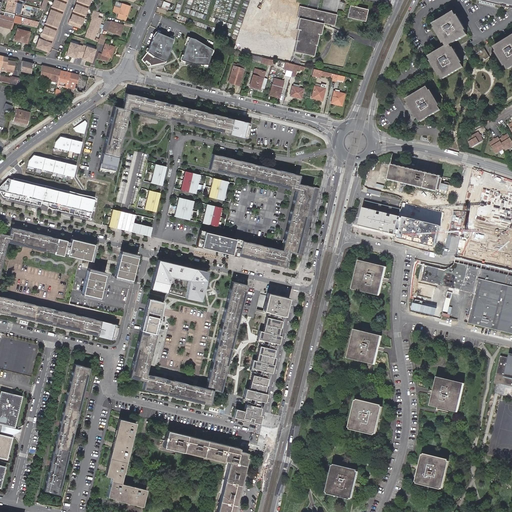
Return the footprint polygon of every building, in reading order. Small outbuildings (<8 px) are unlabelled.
[(66,0),(53,0),(39,40),(38,40),(35,48),(48,53),(66,0)] [(43,10),(46,1),(43,0),(40,0),(38,9),(43,10)] [(89,0),(77,0),(68,25),(79,29),(89,0)] [(20,4),(7,1),(4,11),(14,14),(15,13),(18,14),(20,4)] [(168,10),(170,4),(163,1),(161,8),(168,10)] [(125,21),(130,6),(122,4),(120,9),(114,7),(113,12),(118,14),(117,19),(125,21)] [(312,8),(301,6),(297,17),(299,17),(296,28),(298,29),(296,40),(297,40),(294,51),(314,56),(317,45),(318,45),(320,34),(322,34),(325,23),(335,26),(338,14),(312,8)] [(369,10),(351,6),(348,18),(366,22),(369,10)] [(98,12),(93,10),(90,19),(91,19),(85,37),(94,40),(102,18),(98,17),(100,13),(98,12)] [(12,23),(13,23),(37,28),(38,24),(22,19),(21,22),(19,21),(19,18),(13,17),(14,15),(4,13),(3,15),(0,14),(0,18),(12,22),(12,23)] [(455,13),(435,25),(448,47),(430,57),(444,79),(463,68),(450,46),(467,36),(455,13)] [(0,26),(5,27),(12,29),(13,23),(12,23),(0,19),(0,26)] [(122,25),(110,21),(109,22),(107,30),(106,31),(119,36),(122,25)] [(28,31),(17,29),(14,39),(26,42),(28,31)] [(165,63),(172,41),(156,32),(153,38),(159,42),(156,49),(149,46),(141,60),(147,67),(165,63)] [(217,49),(188,35),(180,54),(208,67),(217,49)] [(511,38),(495,49),(507,71),(511,68),(511,38)] [(95,49),(70,41),(66,53),(91,62),(95,49)] [(113,47),(104,44),(101,54),(100,58),(107,61),(108,57),(110,52),(111,52),(113,47)] [(484,51),(473,57),(478,66),(489,59),(484,51)] [(274,60),(265,57),(254,55),(252,59),(264,62),(264,63),(272,65),(274,60)] [(8,57),(3,56),(1,69),(4,69),(4,72),(13,74),(14,62),(7,61),(8,57)] [(22,61),(21,71),(31,73),(32,68),(32,63),(22,61)] [(294,64),(284,62),(282,69),(292,71),(294,64)] [(232,83),(238,65),(233,64),(227,82),(232,83)] [(306,67),(294,64),(292,71),(291,75),(294,76),(295,75),(296,70),(301,71),(301,70),(305,71),(306,67)] [(244,67),(238,65),(232,83),(238,85),(244,67)] [(60,70),(41,66),(39,78),(57,82),(60,70)] [(265,71),(259,69),(258,73),(253,72),(249,84),(259,87),(265,71)] [(331,73),(314,69),(312,76),(320,78),(320,75),(330,78),(331,73)] [(78,75),(60,70),(57,82),(56,85),(66,88),(67,84),(73,86),(72,89),(73,90),(74,87),(75,83),(76,83),(78,75)] [(0,74),(0,81),(11,84),(11,83),(18,85),(20,81),(20,78),(12,76),(12,78),(0,74)] [(283,81),(274,78),(269,94),(278,97),(283,81)] [(320,87),(314,85),(311,96),(322,99),(326,84),(321,83),(320,87)] [(303,88),(292,85),(290,95),(301,97),(303,88)] [(427,89),(408,101),(420,123),(441,111),(427,89)] [(344,93),(333,91),(330,102),(341,105),(344,93)] [(126,92),(125,94),(232,118),(232,116),(126,92)] [(232,118),(125,94),(122,108),(116,106),(106,153),(119,156),(129,109),(229,132),(232,118)] [(103,152),(106,153),(116,106),(114,106),(103,152)] [(29,113),(15,109),(12,122),(26,126),(29,113)] [(85,120),(73,128),(75,131),(84,133),(86,123),(85,120)] [(480,131),(469,138),(474,147),(485,140),(480,131)] [(500,137),(491,142),(498,153),(506,148),(508,151),(511,148),(511,137),(510,134),(501,140),(500,137)] [(82,141),(60,136),(55,142),(54,147),(80,153),(82,141)] [(118,157),(103,153),(99,168),(115,172),(118,157)] [(211,154),(211,156),(297,176),(298,174),(211,154)] [(76,165),(34,155),(28,160),(27,166),(73,177),(76,165)] [(297,176),(211,156),(208,170),(294,189),(280,249),(241,240),(238,254),(285,264),(288,251),(294,252),(309,185),(296,182),(297,176)] [(167,167),(155,164),(151,183),(162,186),(167,167)] [(441,178),(392,165),(388,180),(437,192),(441,178)] [(199,174),(184,171),(180,190),(195,193),(199,174)] [(227,181),(212,178),(207,197),(223,200),(227,181)] [(62,191),(8,179),(0,185),(0,190),(90,212),(93,200),(62,193),(62,191)] [(386,188),(388,183),(380,180),(378,186),(386,188)] [(312,185),(309,185),(294,252),(296,253),(312,185)] [(160,193),(149,190),(145,209),(156,212),(160,193)] [(511,197),(482,190),(466,256),(511,266),(511,197)] [(193,201),(178,197),(173,217),(188,220),(193,201)] [(359,227),(395,236),(402,209),(365,201),(359,227)] [(395,236),(399,236),(399,239),(436,248),(441,227),(444,213),(408,204),(403,203),(402,209),(395,236)] [(221,207),(206,204),(201,223),(216,227),(221,207)] [(135,215),(112,209),(108,226),(131,231),(133,223),(135,215)] [(133,223),(131,231),(150,236),(152,227),(133,223)] [(8,227),(55,238),(55,236),(8,225),(8,227)] [(52,252),(55,238),(8,227),(6,233),(0,231),(0,309),(111,335),(115,322),(0,294),(0,259),(5,241),(52,252)] [(241,240),(198,230),(195,247),(237,257),(237,255),(241,240)] [(65,239),(57,237),(57,238),(54,251),(61,252),(65,239)] [(87,259),(91,242),(69,237),(68,240),(65,239),(61,252),(87,259)] [(132,275),(137,253),(120,249),(115,270),(132,275)] [(284,266),(285,264),(238,254),(237,255),(284,266)] [(199,299),(206,270),(156,258),(149,287),(199,299)] [(358,266),(363,267),(363,266),(356,264),(349,293),(377,300),(381,285),(379,284),(376,297),(351,291),(358,266)] [(375,270),(363,267),(358,266),(351,291),(376,297),(379,284),(380,281),(382,272),(375,270)] [(375,268),(375,270),(382,272),(380,281),(382,282),(384,270),(375,268)] [(99,296),(105,273),(88,269),(82,292),(99,296)] [(130,281),(132,275),(115,270),(113,277),(130,281)] [(217,388),(243,281),(229,278),(204,385),(145,371),(154,333),(141,330),(130,376),(143,379),(142,384),(209,400),(212,387),(217,388)] [(511,285),(480,278),(468,326),(511,336),(511,285)] [(245,282),(243,281),(217,388),(220,389),(245,282)] [(288,297),(267,291),(262,311),(268,312),(263,330),(259,329),(257,338),(262,339),(256,360),(252,359),(250,367),(254,368),(249,389),(245,388),(243,396),(247,397),(244,410),(236,408),(234,416),(245,419),(256,422),(288,297)] [(154,333),(162,301),(147,297),(139,329),(141,330),(154,333)] [(128,375),(130,376),(141,330),(139,329),(128,375)] [(353,334),(358,335),(359,333),(352,332),(345,361),(373,368),(376,355),(374,355),(372,365),(347,360),(353,334)] [(370,338),(358,335),(353,334),(347,360),(372,365),(374,355),(375,351),(377,340),(370,338)] [(371,336),(370,338),(377,340),(375,351),(377,352),(380,338),(371,336)] [(508,358),(500,356),(494,383),(511,386),(511,353),(509,353),(508,358)] [(55,492),(86,366),(72,362),(41,489),(55,492)] [(88,366),(86,366),(55,492),(56,492),(88,366)] [(431,396),(433,396),(436,383),(458,388),(459,388),(460,389),(460,390),(455,413),(450,412),(450,415),(456,416),(462,391),(463,387),(459,386),(434,380),(431,396)] [(433,396),(432,400),(430,408),(437,410),(449,412),(450,412),(455,413),(460,390),(460,389),(459,388),(458,388),(436,383),(433,396)] [(208,402),(209,400),(142,384),(141,386),(208,402)] [(20,396),(0,391),(0,423),(13,427),(20,396)] [(354,401),(360,403),(360,401),(353,399),(346,428),(373,435),(376,423),(374,422),(372,433),(348,427),(354,401)] [(430,408),(432,400),(430,400),(428,410),(437,412),(437,410),(430,408)] [(372,406),(360,403),(354,401),(348,427),(372,433),(374,422),(376,417),(378,407),(372,406)] [(373,404),(372,406),(378,407),(376,417),(378,417),(381,406),(373,404)] [(104,474),(119,417),(117,417),(103,474),(104,474)] [(138,503),(142,488),(119,482),(135,421),(119,417),(104,474),(110,476),(105,495),(111,497),(138,503)] [(13,427),(0,423),(0,434),(9,436),(21,429),(13,427)] [(166,428),(166,430),(239,448),(239,446),(166,428)] [(231,511),(243,465),(245,457),(246,452),(238,450),(239,448),(166,430),(162,445),(227,461),(214,511),(231,511)] [(0,480),(4,466),(0,464),(0,457),(4,459),(8,439),(9,439),(10,439),(10,438),(10,437),(10,436),(9,436),(0,434),(0,480)] [(421,459),(427,460),(427,458),(419,457),(416,468),(418,469),(421,459)] [(439,463),(427,460),(421,459),(418,469),(418,472),(417,475),(414,484),(426,488),(438,491),(445,464),(439,463)] [(440,461),(439,463),(445,464),(438,491),(426,488),(414,484),(417,475),(415,475),(412,486),(440,493),(447,463),(440,461)] [(330,465),(337,467),(337,465),(328,463),(322,493),(349,500),(352,488),(350,487),(348,497),(324,491),(330,465)] [(231,511),(233,511),(245,465),(243,465),(231,511)] [(349,470),(337,467),(330,465),(324,491),(348,497),(350,487),(352,482),(354,471),(349,470)] [(138,505),(138,503),(111,497),(111,499),(138,505)]
